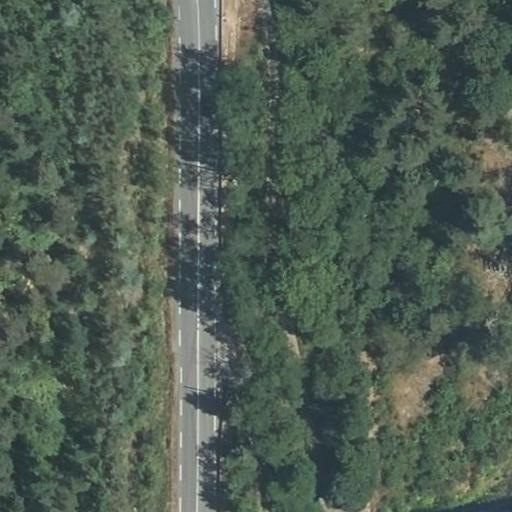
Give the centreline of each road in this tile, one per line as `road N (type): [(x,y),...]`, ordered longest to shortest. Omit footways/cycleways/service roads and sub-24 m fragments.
road 1 (primary): [(201,511),(198,0)]
road 2 (track): [(325,489),(270,222),(267,0)]
road 3 (track): [(378,0),(325,489)]
